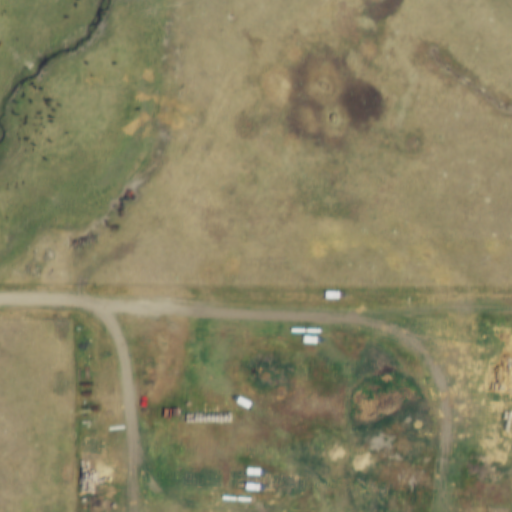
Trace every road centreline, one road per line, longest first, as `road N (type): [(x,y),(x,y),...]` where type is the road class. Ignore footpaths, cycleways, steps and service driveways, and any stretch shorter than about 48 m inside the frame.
road 1 (track): [(511,299),(0,301)]
road 2 (track): [(53,511),(48,300)]
road 3 (track): [(77,300),(108,314),(129,340),(142,465)]
